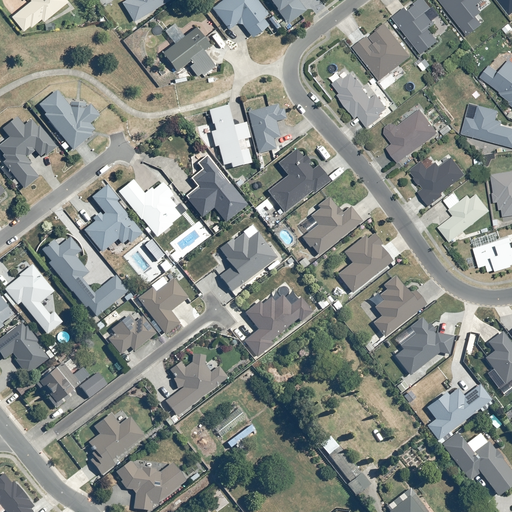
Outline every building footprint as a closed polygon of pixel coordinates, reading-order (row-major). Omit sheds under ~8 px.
[(26,0),(29,3),(9,18),(22,35),(38,21),(41,25),(66,4),(62,0),(26,0)] [(124,0),(121,2),(133,22),(169,0),(124,0)] [(266,15),(254,0),(222,0),(210,10),(227,31),(234,26),(240,26),(250,39),(267,27),(261,19),(266,15)] [(285,25),(304,11),(295,0),(264,0),(274,13),(275,12),(285,25)] [(424,0),(413,0),(391,15),(421,54),(437,42),(428,29),(435,24),(424,10),(429,6),(424,0)] [(439,0),(466,34),(481,23),(476,16),(482,11),(476,3),(480,0),(439,0)] [(511,0),(498,0),(509,13),(511,10),(511,0)] [(411,56),(385,22),(370,32),(373,37),(370,39),(365,34),(352,45),(381,80),(411,56)] [(208,47),(195,29),(160,55),(174,73),(188,62),(200,78),(213,68),(201,52),(208,47)] [(480,76),(511,102),(511,63),(507,59),(497,70),(489,64),(480,76)] [(357,115),(366,126),(379,115),(378,113),(386,107),(375,93),(371,97),(350,72),(343,78),(341,74),(331,83),(339,93),(336,95),(355,117),(357,115)] [(41,113),(69,148),(90,133),(89,131),(92,128),(88,122),(98,115),(88,103),(66,101),(54,88),(37,104),(43,112),(41,113)] [(243,138),(248,136),(243,121),(230,124),(224,103),(207,109),(222,164),(228,162),(229,166),(249,162),(243,138)] [(276,103),(245,111),(256,152),(274,148),(272,138),(278,136),(274,121),(284,118),(281,107),(277,108),(276,103)] [(461,132),(511,146),(511,126),(500,124),(501,120),(495,119),(498,109),(477,104),(473,117),(465,115),(461,132)] [(384,148),(397,161),(437,131),(418,107),(396,124),(395,122),(390,122),(386,124),(384,131),(390,142),(384,148)] [(15,116),(0,127),(7,135),(0,141),(0,159),(1,161),(23,188),(37,178),(27,165),(29,163),(24,156),(32,150),(37,156),(41,153),(43,155),(54,146),(37,125),(35,126),(29,119),(22,124),(15,116)] [(451,129),(448,125),(439,131),(443,136),(451,129)] [(266,190),(282,211),(309,191),(312,192),(328,180),(316,164),(311,168),(306,163),(309,161),(304,154),(302,156),(295,148),(276,163),(285,174),(266,190)] [(246,203),(203,154),(194,161),(199,168),(189,177),(196,185),(184,196),(200,216),(212,208),(224,221),(246,203)] [(440,191),(464,173),(451,155),(438,165),(434,161),(426,166),(420,160),(408,169),(422,187),(417,190),(427,204),(442,193),(440,191)] [(511,171),(490,175),(494,202),(501,214),(511,212),(511,171)] [(171,194),(161,182),(151,188),(149,186),(142,192),(131,179),(116,191),(154,236),(179,216),(172,207),(174,205),(168,196),(171,194)] [(116,198),(104,184),(89,196),(103,213),(81,229),(100,252),(115,238),(119,243),(125,239),(128,243),(140,232),(114,200),(116,198)] [(489,210),(476,192),(471,197),(466,193),(448,208),(452,214),(437,225),(449,240),(489,210)] [(301,236),(316,255),(361,220),(348,206),(341,212),(327,195),(316,205),(318,207),(308,215),(316,223),(301,236)] [(217,276),(229,291),(275,257),(256,231),(246,238),(241,232),(232,240),(231,237),(218,248),(226,257),(224,258),(230,266),(217,276)] [(337,273),(350,292),(391,260),(370,234),(365,238),(364,235),(342,252),(350,262),(337,273)] [(487,271),(511,263),(511,240),(509,235),(470,246),(478,268),(485,266),(487,271)] [(51,238),(39,248),(48,260),(46,263),(83,307),(85,305),(94,316),(127,290),(113,274),(92,291),(80,277),(87,272),(73,254),(78,250),(68,236),(56,245),(51,238)] [(52,290),(29,264),(2,287),(15,304),(19,301),(44,333),(61,321),(51,309),(48,312),(39,301),(52,290)] [(372,321),(382,335),(424,304),(413,290),(408,293),(394,274),(382,284),(385,288),(378,294),(381,299),(373,307),(380,315),(372,321)] [(135,297),(163,333),(178,322),(169,310),(187,296),(172,277),(154,290),(151,285),(135,297)] [(256,328),(242,339),(255,355),(271,343),(269,340),(296,319),(299,322),(311,311),(299,296),(289,305),(280,294),(272,300),(269,296),(260,303),(257,300),(243,312),(256,328)] [(0,320),(12,314),(0,299),(0,326),(2,325),(0,322),(0,320)] [(118,317),(114,312),(103,320),(107,325),(118,317)] [(127,346),(132,351),(153,332),(140,315),(134,321),(128,314),(110,328),(113,334),(105,338),(119,354),(127,346)] [(433,332),(421,317),(408,326),(414,333),(398,345),(402,350),(393,356),(408,376),(438,352),(447,354),(451,336),(433,332)] [(47,357),(19,322),(0,335),(0,355),(2,357),(10,352),(15,358),(14,359),(25,374),(47,357)] [(511,345),(501,330),(486,341),(492,350),(483,358),(504,384),(511,377),(511,345)] [(175,388),(162,399),(174,415),(226,376),(216,365),(210,370),(203,363),(204,355),(191,353),(190,361),(183,365),(180,360),(169,369),(174,377),(171,378),(175,388)] [(59,361),(35,379),(32,381),(55,410),(65,402),(60,396),(77,385),(88,398),(105,383),(96,371),(88,377),(79,366),(70,374),(59,361)] [(411,387),(401,376),(394,382),(403,393),(411,387)] [(490,399),(477,383),(462,395),(455,388),(447,394),(444,392),(425,406),(434,419),(426,425),(437,439),(490,399)] [(246,417),(238,406),(213,427),(221,437),(229,431),(246,417)] [(88,460),(99,474),(114,463),(110,460),(143,435),(128,415),(117,423),(109,413),(91,425),(97,433),(86,441),(93,449),(89,453),(92,457),(88,460)] [(495,494),(511,481),(511,474),(486,440),(472,451),(458,432),(441,444),(466,481),(477,474),(495,494)] [(315,446),(356,496),(371,484),(329,435),(315,446)] [(134,493),(131,507),(150,510),(151,503),(155,504),(156,501),(184,480),(171,461),(157,471),(154,471),(154,468),(141,467),(140,469),(135,468),(129,460),(113,471),(120,479),(118,480),(123,488),(130,489),(134,493)] [(3,472),(0,474),(0,505),(5,511),(31,511),(28,508),(32,505),(3,472)] [(427,511),(408,487),(384,506),(388,511),(427,511)]
